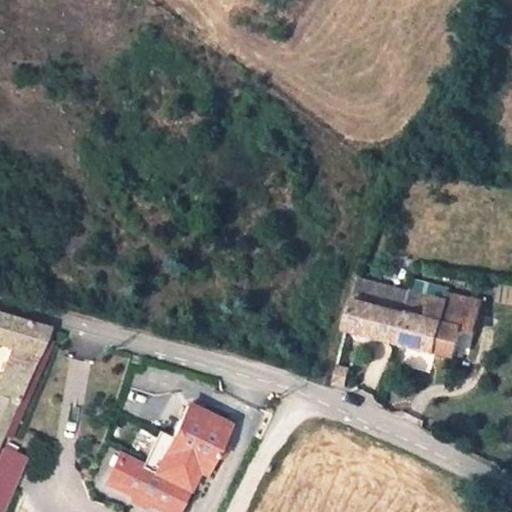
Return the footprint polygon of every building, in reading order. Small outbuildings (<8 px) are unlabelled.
[(343,326),(398,342),(404,312),(378,305),(384,285),(356,277),(343,326)] [(446,303),(449,294),(450,289),(431,284),(427,297),(446,303)] [(408,292),(384,285),(378,305),(404,312),(408,292)] [(490,306),(449,294),(446,303),(427,297),(408,292),(404,312),(398,342),(454,357),(462,326),(482,331),(490,306)] [(0,445),(48,332),(0,319),(0,349),(9,353),(0,374),(0,445)] [(172,511),(195,471),(200,473),(225,425),(187,403),(150,472),(117,453),(104,478),(165,511),(172,511)] [(0,449),(0,511),(23,460),(0,449)]
